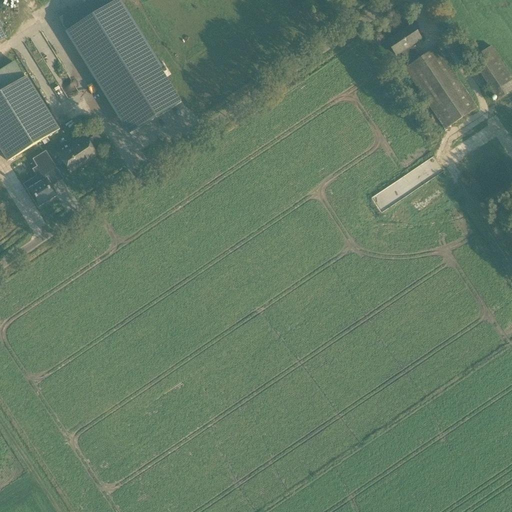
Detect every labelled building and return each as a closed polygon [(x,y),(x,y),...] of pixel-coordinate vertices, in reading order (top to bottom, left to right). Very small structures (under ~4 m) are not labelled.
[(114,0),(82,0),(55,17),(104,98),(116,91),(137,125),(176,101),(114,0)] [(401,53),(410,67),(421,59),(412,46),(421,40),(412,26),(387,43),(396,57),(401,53)] [(442,45),(421,59),(410,67),(405,70),(445,130),(478,109),(444,57),(448,54),(442,45)] [(471,60),(493,94),(498,100),(511,90),(511,78),(491,47),(471,60)] [(59,130),(27,77),(0,93),(0,150),(8,163),(59,130)] [(97,155),(84,136),(73,144),(75,148),(60,158),(70,173),(97,155)] [(46,153),(33,160),(38,167),(44,177),(56,170),(46,153)] [(507,178),(508,175),(507,172),(507,170),(505,167),(504,165),(502,163),(500,161),(497,160),(494,159),(492,159),(489,159),(486,160),(484,161),(481,163),(479,165),(478,167),(476,170),(476,172),(476,175),(476,178),(476,181),(478,183),(479,186),(481,187),(484,189),(486,190),(489,191),(492,191),(494,191),(497,190),(500,189),(502,187),(504,186),(505,183),(507,181),(507,178)] [(406,177),(373,197),(381,209),(413,190),(406,177)] [(31,187),(24,192),(35,208),(53,195),(42,180),(37,183),(35,181),(29,185),(31,187)] [(437,189),(413,202),(418,211),(442,199),(437,189)]
